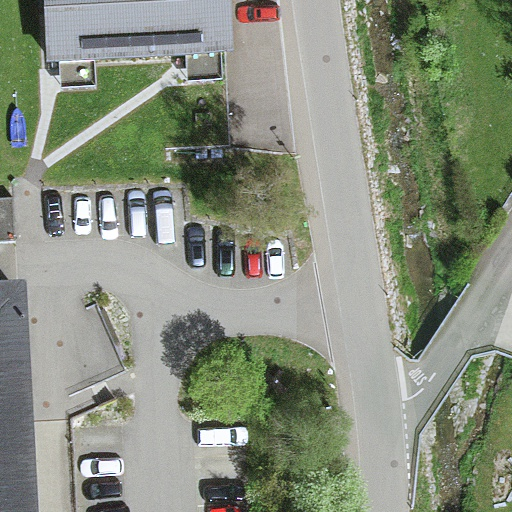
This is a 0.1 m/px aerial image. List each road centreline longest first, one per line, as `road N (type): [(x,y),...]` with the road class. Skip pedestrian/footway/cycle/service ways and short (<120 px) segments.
road 1 (tertiary): [(315,0),(379,453)]
road 2 (residential): [(379,453),(488,290)]
